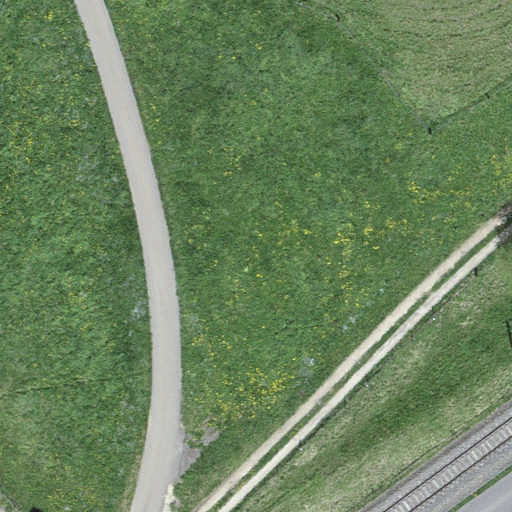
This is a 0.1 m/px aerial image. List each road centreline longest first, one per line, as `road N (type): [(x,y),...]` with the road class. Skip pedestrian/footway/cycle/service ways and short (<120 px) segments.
road 1 (track): [(85,0),(116,85),(168,317),(170,421),(154,511)]
road 2 (track): [(511,230),(360,371),(228,511)]
